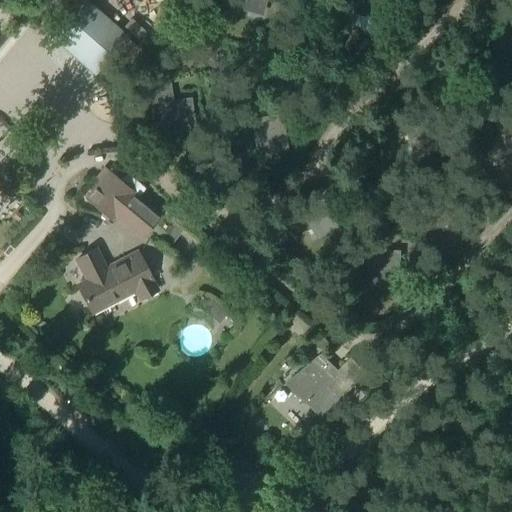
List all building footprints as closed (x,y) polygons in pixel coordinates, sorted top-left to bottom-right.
[(76,0),(64,14),(47,33),(95,75),(110,58),(128,74),(145,55),(127,39),(128,37),(86,0),(76,0)] [(261,17),(265,0),(230,0),(229,6),(261,17)] [(350,11),(347,22),(360,25),(362,16),(383,22),(388,0),(356,0),(354,12),(350,11)] [(511,24),(506,23),(504,32),(494,29),(491,38),(486,54),(509,61),(505,73),(511,75),(511,61),(510,61),(511,54),(511,24)] [(160,129),(193,124),(189,98),(172,101),(169,79),(154,81),(160,129)] [(255,153),(287,149),(282,115),(251,119),(255,153)] [(511,133),(499,130),(488,161),(511,168),(511,133)] [(101,181),(87,198),(112,218),(114,216),(143,239),(160,218),(137,199),(145,190),(136,182),(132,178),(129,177),(127,177),(125,177),(123,178),(122,179),(110,170),(108,173),(104,169),(97,178),(101,181)] [(344,223),(329,194),(318,203),(301,213),(319,241),(344,223)] [(433,207),(430,220),(463,227),(465,214),(433,207)] [(400,251),(368,250),(367,284),(398,284),(400,251)] [(104,271),(100,263),(93,251),(74,261),(84,280),(75,285),(88,311),(122,294),(122,295),(134,288),(140,299),(155,291),(136,254),(104,271)] [(226,313),(212,299),(196,292),(185,314),(201,319),(209,327),(226,313)] [(326,368),(299,396),(321,418),(343,395),(332,385),(338,379),(326,368)]
